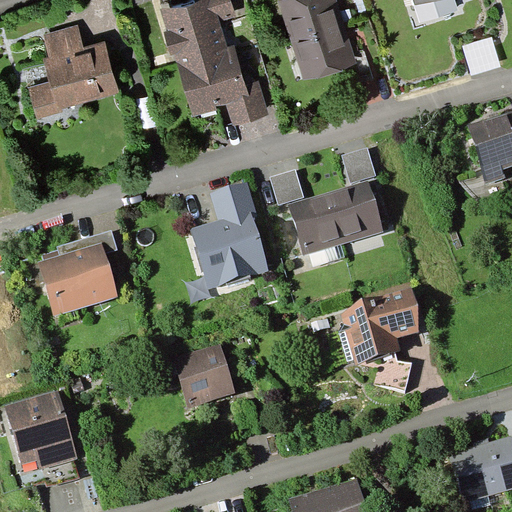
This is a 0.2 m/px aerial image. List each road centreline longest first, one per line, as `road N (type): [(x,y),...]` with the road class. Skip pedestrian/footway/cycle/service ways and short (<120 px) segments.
road 1 (residential): [(511,79),(0,232)]
road 2 (residential): [(511,399),(129,511)]
